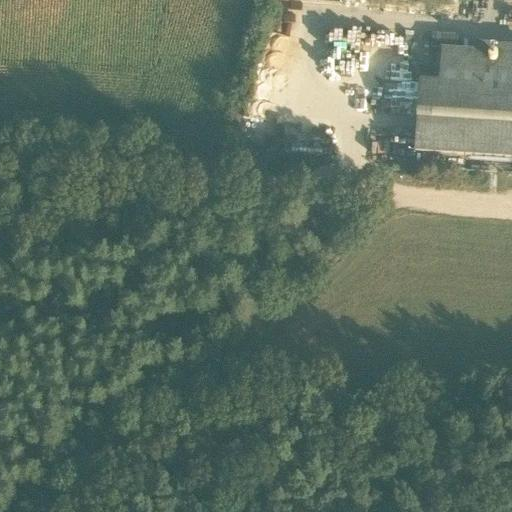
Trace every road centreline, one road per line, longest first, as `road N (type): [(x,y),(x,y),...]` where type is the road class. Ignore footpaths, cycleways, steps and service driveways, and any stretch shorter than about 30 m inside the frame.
road 1 (track): [(62,511),(386,215),(397,196)]
road 2 (track): [(194,180),(397,196)]
road 3 (track): [(0,165),(194,180)]
